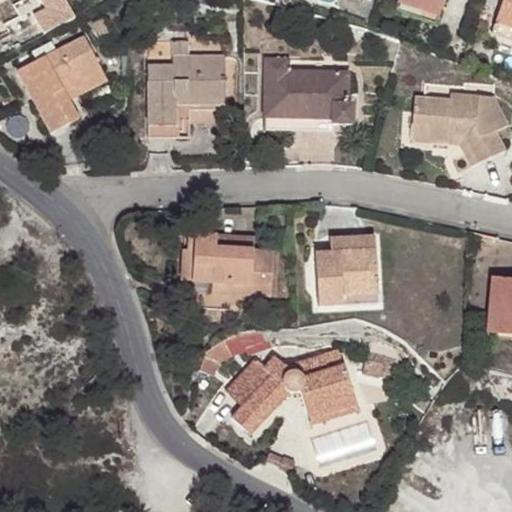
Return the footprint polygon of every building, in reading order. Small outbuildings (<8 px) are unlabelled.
[(449,0),(399,0),(397,5),(442,21),(449,0)] [(511,0),(504,0),(498,16),(511,21),(511,0)] [(511,37),(511,21),(498,16),(493,30),(511,37)] [(177,37),(194,39),(194,24),(176,21),(177,37)] [(81,76),(106,62),(90,28),(20,64),(51,127),(82,113),(74,93),(63,75),(78,67),(81,76)] [(148,117),(176,119),(192,120),(192,96),(228,95),(230,41),(194,39),(177,37),(150,37),(148,117)] [(328,116),(329,124),(352,126),(355,111),(347,109),(350,77),(290,71),(291,56),(267,54),(263,111),(328,116)] [(111,73),(106,62),(81,76),(86,87),(111,73)] [(74,93),(86,87),(81,76),(78,67),(63,75),(74,93)] [(431,110),(424,126),(459,140),(469,162),(510,148),(501,127),(511,121),(511,114),(500,84),(472,75),(468,83),(424,69),(413,102),(431,110)] [(407,120),(424,126),(431,110),(413,102),(407,120)] [(328,130),(329,124),(328,116),(263,111),(262,124),(328,130)] [(175,133),(176,119),(148,117),(147,131),(175,133)] [(326,246),(373,247),(373,233),(325,234),(326,246)] [(232,287),(272,285),(272,246),(253,245),(253,244),(214,245),(214,236),(184,236),(185,295),(232,294),(232,287)] [(214,245),(253,244),(252,236),(214,236),(214,245)] [(375,294),(373,247),(326,246),(313,248),(315,296),(375,294)] [(511,283),(489,281),(484,333),(504,336),(505,329),(511,329),(511,283)] [(271,294),(272,285),(232,287),(232,294),(271,294)] [(503,342),(511,342),(511,329),(505,329),(504,336),(503,342)] [(229,330),(207,345),(202,360),(214,364),(219,352),(219,349),(236,345),(229,330)] [(340,337),(324,342),(330,361),(347,355),(340,337)] [(262,341),(224,375),(236,390),(231,396),(249,415),(295,374),(305,379),(311,398),(356,382),(347,355),(330,361),(324,342),(295,353),(283,341),(271,351),(262,341)] [(386,348),(387,345),(370,341),(364,362),(382,366),(382,365),(386,348)] [(398,351),(386,348),(382,365),(394,368),(398,351)] [(356,382),(311,398),(317,417),(362,400),(356,382)]
